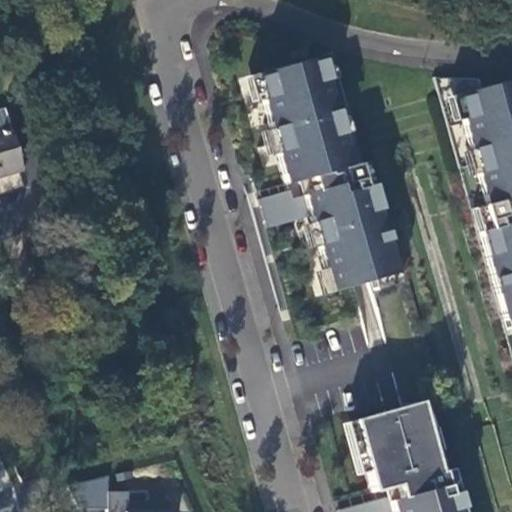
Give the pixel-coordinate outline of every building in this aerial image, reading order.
[(316,58),(262,73),(293,183),(307,179),(338,291),(393,275),(368,187),(360,189),(353,166),(348,167),(316,58)] [(511,79),(452,96),(483,206),(478,208),(484,231),(475,233),(500,322),(511,318),(511,79)] [(0,129),(0,175),(20,170),(8,128),(0,129)] [(151,415),(136,367),(109,375),(125,423),(151,415)] [(460,511),(455,494),(445,497),(439,473),(434,474),(415,404),(349,422),(369,494),(383,490),(386,498),(336,511),(335,511),(460,511)] [(74,511),(166,511),(167,504),(126,503),(126,494),(105,494),(105,479),(65,489),(74,511)]
